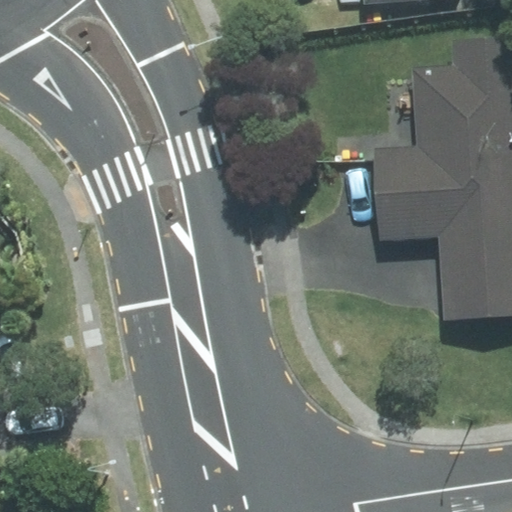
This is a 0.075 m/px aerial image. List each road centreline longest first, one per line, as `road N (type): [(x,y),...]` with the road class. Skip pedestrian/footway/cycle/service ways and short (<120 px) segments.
road 1 (residential): [(198,377),(135,255),(118,180),(92,132),(0,38)]
road 2 (residential): [(126,0),(162,55),(221,248),(198,377)]
road 3 (residential): [(261,511),(511,475)]
road 4 (residential): [(198,377),(232,511)]
